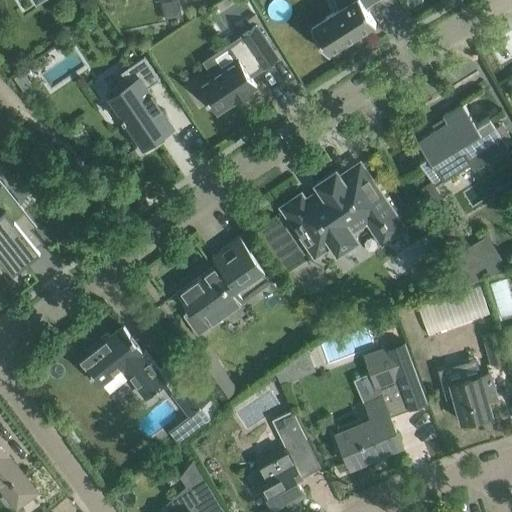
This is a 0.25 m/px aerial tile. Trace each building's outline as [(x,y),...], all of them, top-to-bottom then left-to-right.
[(366,7),(376,0),(334,0),(338,9),(311,26),(329,53),(376,23),(366,7)] [(264,67),(278,58),(256,25),(242,34),(243,36),(228,46),(237,59),(198,85),(216,112),(234,100),(235,102),(254,89),(253,88),(257,85),(249,74),(263,65),(264,67)] [(172,126),(147,88),(160,79),(144,56),(121,71),(129,84),(110,96),(124,116),(122,117),(124,121),(122,123),(142,153),(163,138),(160,134),(172,126)] [(414,132),(414,133),(427,155),(419,160),(430,177),(434,184),(471,161),(474,167),(485,160),(508,146),(502,137),(495,126),(489,116),(476,124),(473,120),(462,103),(442,115),(446,122),(418,139),(414,132)] [(338,252),(358,239),(352,230),(368,220),(373,228),(382,223),(384,225),(389,222),(387,219),(396,213),(391,207),(401,200),(383,173),(373,180),(361,162),(340,175),(337,169),(317,183),(324,193),(309,204),(302,193),(282,206),(315,256),(333,244),(338,252)] [(0,178),(0,251),(1,250),(13,265),(43,241),(21,213),(18,216),(10,207),(0,193),(0,183),(2,181),(0,178)] [(218,263),(177,293),(189,310),(183,314),(195,330),(198,334),(209,326),(208,324),(244,298),(239,290),(265,271),(272,281),(272,280),(260,263),(252,252),(240,235),(220,250),(226,257),(218,263)] [(108,333),(77,356),(99,384),(114,372),(123,365),(148,397),(166,383),(141,351),(142,350),(139,346),(123,326),(111,336),(108,333)] [(497,329),(482,334),(491,364),(506,360),(497,329)] [(355,417),(336,425),(339,432),(337,433),(343,447),(351,465),(352,465),(352,464),(400,443),(401,444),(402,444),(394,425),(390,416),(410,409),(427,402),(404,340),(387,346),(363,355),(375,387),(361,393),(364,400),(371,418),(357,424),(355,417)] [(216,360),(202,370),(222,399),(236,388),(216,360)] [(476,360),(440,370),(448,397),(454,395),(456,402),(462,421),(492,413),(487,398),(496,395),(491,376),(489,371),(480,374),(476,360)] [(172,393),(170,394),(187,416),(211,398),(194,376),(172,393)] [(187,416),(169,431),(177,442),(220,410),(211,398),(187,416)] [(288,429),(295,443),(307,437),(292,409),(272,419),(279,434),(288,429)] [(261,466),(247,474),(256,492),(264,488),(273,506),(284,500),(288,506),(304,496),(301,490),(303,489),(297,479),(303,476),(299,469),(317,459),(307,437),(295,443),(286,448),(287,449),(259,464),(261,466)] [(0,484),(17,506),(20,504),(36,491),(0,445),(0,484)] [(170,511),(224,511),(203,479),(165,504),(170,511)]
